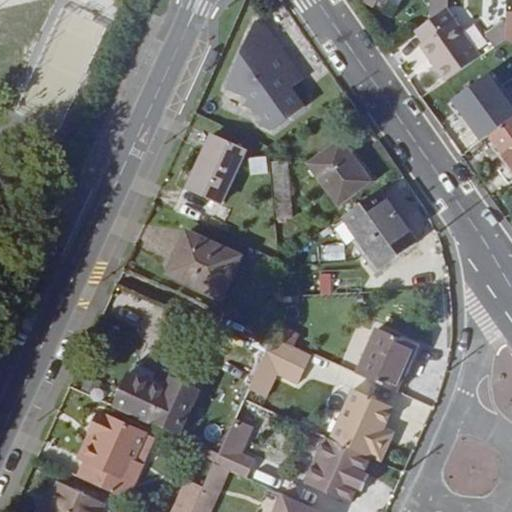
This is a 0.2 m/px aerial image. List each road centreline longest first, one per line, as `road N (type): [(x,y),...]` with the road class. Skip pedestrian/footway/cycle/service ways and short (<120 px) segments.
road 1 (tertiary): [(0,437),(198,0)]
road 2 (residential): [(315,0),(504,279)]
road 3 (residential): [(504,279),(456,416)]
